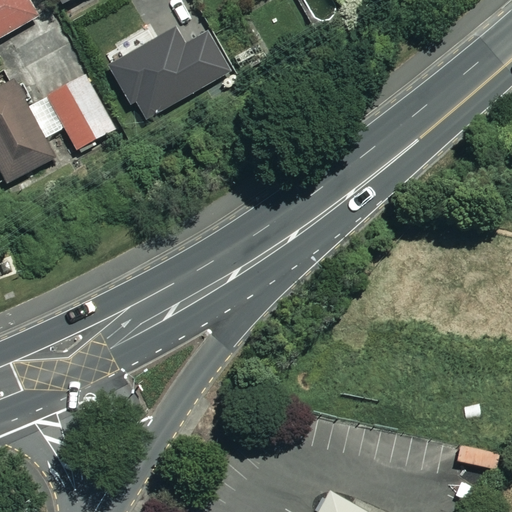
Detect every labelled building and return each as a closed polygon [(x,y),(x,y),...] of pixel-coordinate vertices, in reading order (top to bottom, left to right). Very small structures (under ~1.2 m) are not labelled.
[(0,0),(0,40),(39,19),(29,0),(0,0)] [(218,54),(201,66),(218,89),(234,77),(218,54)] [(115,133),(88,79),(51,97),(78,151),(115,133)] [(56,160),(16,83),(0,91),(0,169),(8,185),(56,160)] [(361,511),(333,497),(324,511),(361,511)]
